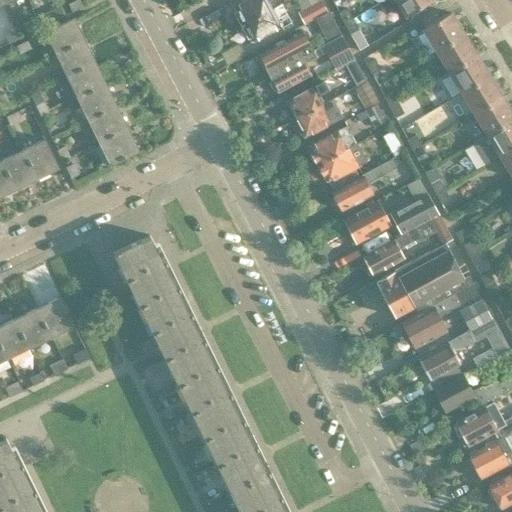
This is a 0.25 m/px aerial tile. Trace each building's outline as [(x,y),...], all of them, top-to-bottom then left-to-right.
[(83,7),(79,0),(68,5),(72,12),(83,7)] [(233,14),(240,26),(271,9),(266,0),(246,0),(233,8),(235,12),(233,14)] [(326,12),(320,0),(304,0),(309,7),(298,13),(303,24),(326,12)] [(432,0),(395,0),(405,16),(432,0)] [(271,9),(240,26),(247,38),(249,37),(252,42),(289,23),(285,14),(286,14),(281,5),(271,10),(271,9)] [(43,15),(48,24),(62,17),(58,8),(43,15)] [(344,24),(353,19),(347,9),(338,14),(344,24)] [(422,30),(436,51),(464,34),(451,13),(422,30)] [(44,32),(55,55),(85,41),(73,18),(44,32)] [(23,25),(27,34),(40,28),(36,19),(23,25)] [(358,30),(353,19),(344,24),(350,35),(358,30)] [(333,24),(323,29),(329,41),(339,35),(341,34),(334,23),(333,24)] [(15,31),(4,36),(8,44),(19,39),(15,31)] [(290,40),(259,57),(259,59),(259,62),(262,67),(264,68),(268,74),(311,51),(308,44),(302,33),(290,40)] [(448,72),(476,55),(464,34),(436,51),(448,72)] [(340,37),(324,46),(336,68),(351,59),(353,58),(342,36),(340,37)] [(27,41),(16,47),(20,54),(31,49),(27,41)] [(55,55),(66,77),(95,63),(85,41),(55,55)] [(311,51),(268,74),(271,80),(270,83),(273,88),(276,89),(277,91),(316,71),(310,61),(315,58),(311,51)] [(461,93),(489,76),(476,55),(448,72),(461,93)] [(344,65),(356,86),(366,81),(354,59),(344,65)] [(365,64),(371,74),(380,70),(374,59),(365,64)] [(66,77),(58,81),(68,102),(76,98),(77,99),(106,85),(95,63),(66,77)] [(474,114),(502,97),(489,76),(461,93),(474,114)] [(291,119),(292,121),(323,104),(318,95),(327,90),(322,81),(284,102),(286,106),(285,107),(285,109),(286,112),(288,117),(291,119)] [(365,108),(376,102),(366,83),(355,89),(365,108)] [(77,99),(88,121),(117,107),(106,85),(77,99)] [(389,107),(398,103),(392,92),(383,97),(389,107)] [(0,107),(2,112),(11,108),(5,94),(0,96),(0,107)] [(486,135),(511,119),(511,113),(502,97),(474,114),(486,135)] [(323,104),(292,121),(293,122),(293,125),(295,130),(299,133),(300,135),(301,134),(303,138),(341,118),(341,117),(332,99),(323,104)] [(43,102),(35,106),(41,116),(48,113),(43,102)] [(403,113),(398,103),(389,107),(395,118),(403,113)] [(373,127),(385,122),(376,104),(365,110),(373,127)] [(88,121),(98,143),(128,129),(117,107),(88,121)] [(17,112),(6,117),(10,125),(20,120),(17,112)] [(511,119),(486,135),(473,144),(485,165),(499,156),(511,148),(511,119)] [(315,163),(315,165),(347,148),(346,148),(355,144),(349,134),(350,134),(345,126),(308,146),(310,150),(308,151),(309,153),(309,156),(312,161),(315,163)] [(139,152),(128,129),(98,143),(109,166),(139,152)] [(399,148),(390,132),(383,136),(391,152),(399,148)] [(407,140),(412,151),(421,146),(415,135),(407,140)] [(22,151),(36,180),(58,169),(44,140),(22,151)] [(427,157),(421,146),(412,151),(418,161),(427,157)] [(64,147),(57,150),(62,161),(70,158),(64,147)] [(347,148),(315,165),(316,167),(316,170),(319,175),(321,177),(323,179),(324,178),(326,182),(365,162),(360,153),(352,158),(347,148)] [(511,148),(499,156),(511,177),(511,148)] [(36,180),(22,151),(0,161),(0,162),(14,190),(36,180)] [(361,177),(331,193),(333,196),(332,199),(336,207),(339,207),(341,210),(371,194),(365,184),(396,169),(391,159),(361,175),(361,177)] [(0,197),(14,190),(0,162),(0,197)] [(73,164),(65,168),(71,178),(78,175),(73,164)] [(435,194),(444,189),(438,179),(430,183),(435,194)] [(450,200),(444,189),(435,194),(441,205),(450,200)] [(428,219),(429,219),(417,196),(383,215),(376,203),(343,220),(355,244),(389,226),(394,224),(399,235),(414,227),(428,219)] [(442,244),(445,243),(448,241),(436,217),(429,221),(435,231),(442,244)] [(428,219),(414,227),(415,228),(420,237),(421,239),(435,231),(429,221),(428,219)] [(403,257),(399,249),(420,237),(415,228),(363,256),(372,274),(403,257)] [(149,235),(113,253),(239,511),(284,511),(278,499),(149,235)] [(463,245),(469,256),(478,251),(472,241),(463,245)] [(445,243),(442,244),(376,280),(394,316),(428,298),(432,305),(471,284),(464,270),(461,272),(445,243)] [(483,262),(478,251),(469,256),(474,266),(483,262)] [(492,299),(501,295),(489,273),(480,277),(492,299)] [(477,295),(471,284),(432,305),(433,306),(402,323),(407,331),(405,336),(409,343),(413,345),(414,346),(446,330),(439,316),(460,305),(460,304),(477,295)] [(501,295),(492,299),(498,310),(506,305),(501,295)] [(60,297),(37,308),(51,337),(74,326),(60,297)] [(460,312),(470,330),(490,319),(480,301),(460,312)] [(29,348),(51,337),(37,308),(15,319),(29,348)] [(491,318),(490,319),(470,330),(467,331),(467,332),(448,342),(448,343),(419,359),(420,362),(420,364),(423,371),(425,371),(429,380),(459,364),(451,349),(461,347),(476,340),(484,338),(493,335),(499,332),(491,318)] [(0,343),(7,359),(29,348),(15,319),(0,326),(0,343)] [(493,335),(484,338),(495,359),(509,352),(499,332),(493,335)] [(77,364),(90,357),(86,349),(72,355),(77,364)] [(54,375),(67,369),(62,360),(49,366),(54,375)] [(33,385),(44,380),(40,373),(29,378),(33,385)] [(461,377),(434,391),(444,410),(457,404),(459,408),(475,399),(479,406),(487,401),(511,387),(511,376),(499,383),(497,380),(483,387),(483,386),(471,391),(469,387),(467,388),(461,377)] [(9,397),(21,390),(17,381),(4,387),(9,397)] [(489,405),(487,401),(479,406),(480,409),(455,422),(453,428),(458,436),(463,437),(467,445),(495,431),(500,438),(511,431),(511,417),(504,422),(493,403),(489,405)] [(475,468),(480,479),(507,464),(503,457),(510,453),(502,437),(468,456),(469,458),(467,459),(472,469),(475,468)] [(0,441),(0,511),(41,511),(5,439),(0,441)] [(511,472),(487,486),(489,489),(487,492),(490,498),(494,498),(499,509),(511,501),(511,472)]
